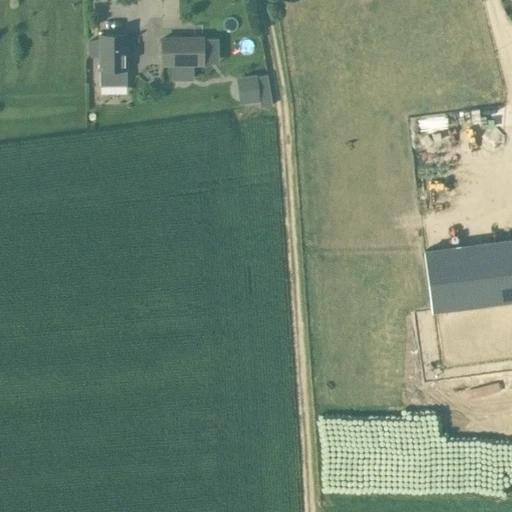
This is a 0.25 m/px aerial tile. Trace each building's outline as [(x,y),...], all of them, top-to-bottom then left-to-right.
[(100,70),(127,69),(126,36),(100,36),(100,70)] [(162,39),(162,65),(202,64),(202,38),(162,39)] [(241,100),(260,98),(257,74),(238,76),(241,100)] [(431,166),(482,162),(481,153),(431,156),(431,166)] [(511,234),(426,235),(426,295),(511,294),(511,234)]
